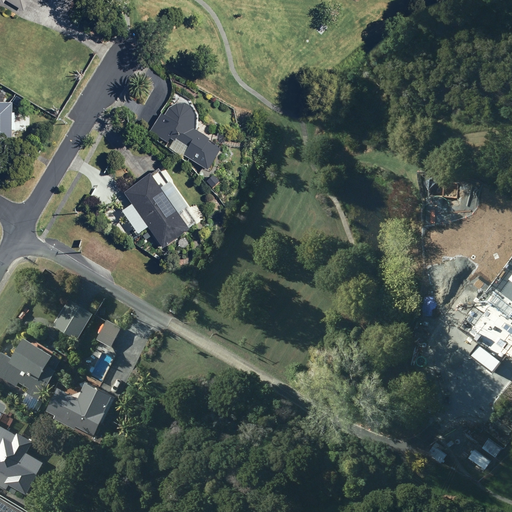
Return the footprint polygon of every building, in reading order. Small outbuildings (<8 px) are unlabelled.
[(31,0),(0,0),(5,3),(7,0),(8,0),(25,10),(31,0)] [(178,140),(173,149),(185,157),(187,154),(211,170),(225,148),(213,140),(214,138),(198,127),(198,113),(195,107),(188,102),(180,103),(171,107),(166,114),(164,113),(153,130),(170,142),(173,137),(178,140)] [(17,119),(15,119),(15,105),(0,104),(0,146),(15,146),(15,132),(17,132),(17,119)] [(135,204),(125,211),(141,233),(151,227),(165,247),(193,228),(183,214),(193,207),(175,181),(165,187),(154,172),(127,191),(135,204)] [(216,175),(209,182),(214,188),(221,181),(216,175)] [(71,298),(55,324),(80,339),(96,313),(71,298)] [(109,319),(99,339),(114,346),(124,327),(109,319)] [(4,351),(0,358),(0,373),(19,385),(22,380),(32,386),(30,391),(42,398),(61,368),(52,362),(57,352),(28,335),(15,357),(4,351)] [(50,408),(99,433),(111,409),(97,402),(103,389),(90,383),(83,396),(62,385),(50,408)] [(486,427),(509,445),(511,440),(511,426),(497,414),(486,427)] [(3,423),(4,421),(0,418),(0,483),(9,488),(11,483),(29,493),(48,460),(31,451),(37,439),(21,430),(20,433),(3,423)] [(0,511),(35,511),(0,490),(0,511)]
